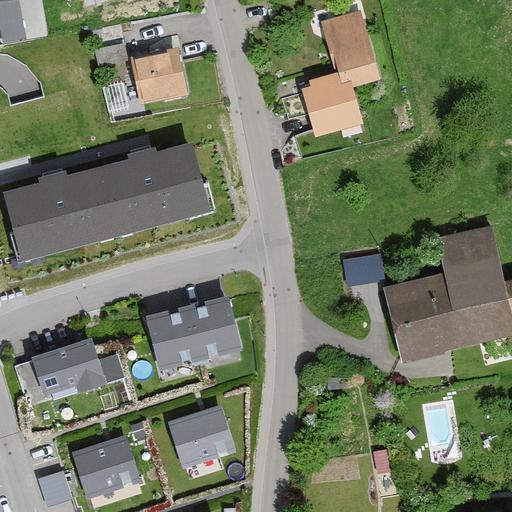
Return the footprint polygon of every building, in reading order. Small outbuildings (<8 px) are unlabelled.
[(355,12),(319,23),(334,70),(294,82),(313,143),(363,128),(349,85),(376,76),(355,12)] [(176,46),(137,54),(145,95),(185,87),(176,46)] [(3,190),(21,261),(211,212),(192,141),(3,190)] [(511,336),(511,309),(491,226),(433,239),(438,276),(383,290),(398,367),(511,336)] [(343,254),(347,280),(384,274),(380,248),(343,254)] [(237,352),(224,300),(149,318),(161,370),(237,352)] [(103,385),(90,341),(36,357),(47,394),(79,385),(81,392),(103,385)] [(31,354),(17,359),(28,388),(42,383),(31,354)] [(234,446),(220,403),(172,418),(186,461),(234,446)] [(138,475),(125,433),(76,448),(89,491),(138,475)] [(387,449),(373,452),(377,474),(391,472),(387,449)] [(39,472),(47,499),(71,492),(63,465),(39,472)]
